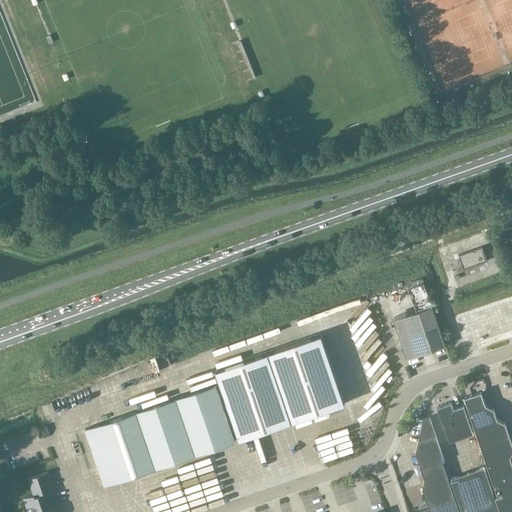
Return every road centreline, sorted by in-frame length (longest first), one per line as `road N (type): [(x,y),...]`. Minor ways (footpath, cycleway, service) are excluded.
road 1 (primary): [(0,339),(511,155)]
road 2 (unclassified): [(378,451),(403,389),(511,351)]
road 3 (unclassified): [(221,511),(378,451)]
